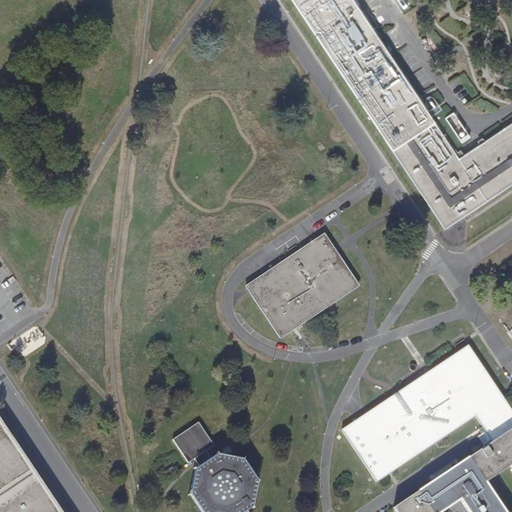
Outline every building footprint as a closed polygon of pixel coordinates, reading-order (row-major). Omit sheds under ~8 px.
[(389,56),(385,50),(351,0),(291,0),(445,229),(511,184),(511,123),(460,159),(403,76),(421,65),(408,45),(401,49),(389,56)] [(467,131),(462,120),(454,126),(460,135),(467,131)] [(359,288),(337,253),(325,236),(246,287),(280,340),(359,288)] [(511,412),(468,345),(364,414),(354,420),(341,429),(376,482),(474,417),(481,428),(488,439),(490,443),(393,507),(396,511),(440,511),(460,500),(468,511),(504,511),(485,483),(510,466),(511,468),(511,412)] [(0,511),(63,511),(0,419),(0,511)] [(188,464),(195,459),(200,468),(213,460),(207,450),(214,446),(199,423),(172,440),(188,464)] [(241,511),(245,510),(251,505),(255,483),(241,462),(217,457),(213,460),(200,468),(196,471),(191,495),(202,511),(241,511)] [(167,478),(176,472),(172,467),(164,472),(167,478)]
